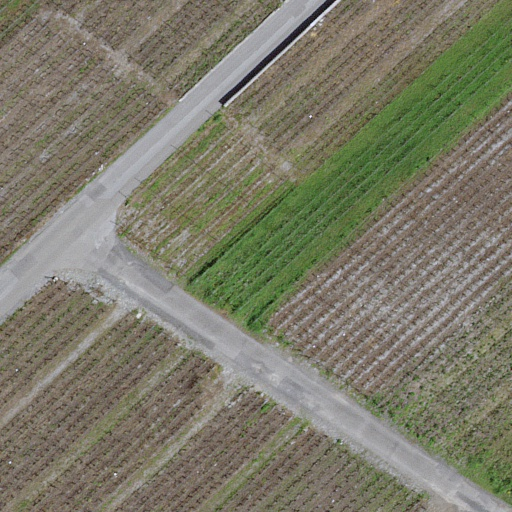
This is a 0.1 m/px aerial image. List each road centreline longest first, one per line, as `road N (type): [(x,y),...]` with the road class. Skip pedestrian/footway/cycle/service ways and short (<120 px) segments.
road 1 (track): [(58,233),(463,511)]
road 2 (residential): [(305,0),(0,288)]
